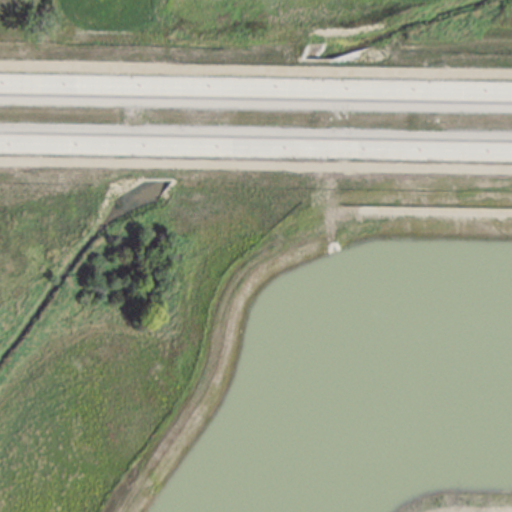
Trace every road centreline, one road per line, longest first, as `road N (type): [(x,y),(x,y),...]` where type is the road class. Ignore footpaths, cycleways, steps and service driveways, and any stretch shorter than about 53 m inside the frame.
road 1 (tertiary): [(0,139),(511,149)]
road 2 (tertiary): [(268,94),(0,89)]
road 3 (tertiary): [(511,95),(268,94)]
